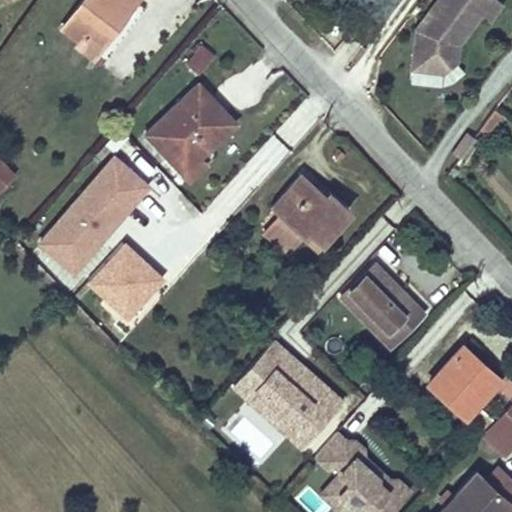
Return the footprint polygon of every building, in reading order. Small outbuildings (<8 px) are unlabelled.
[(120,18),(133,0),(135,0),(136,0),(81,0),(62,26),(80,40),(76,45),(93,57),(122,19),(120,18)] [(122,19),(136,0),(135,0),(133,0),(120,18),(122,19)] [(457,44),(481,14),(488,20),(501,3),(496,0),(436,0),(422,18),(427,21),(423,26),(416,25),(411,68),(442,72),(456,60),(457,44)] [(423,26),(427,21),(422,18),(416,25),(423,26)] [(199,73),(213,55),(202,45),(187,63),(199,73)] [(122,54),(110,71),(122,80),(135,63),(122,54)] [(194,153),(226,123),(207,103),(212,98),(198,83),(145,132),(190,179),(205,165),(198,157),(194,153)] [(235,122),(212,98),(207,103),(226,123),(194,153),(198,157),(235,122)] [(486,134),(501,114),(494,108),(479,129),(486,134)] [(116,156),(39,243),(73,272),(150,186),(116,156)] [(0,189),(14,175),(0,160),(0,189)] [(320,241),(350,210),(336,198),(331,193),(327,196),(301,173),(272,205),(281,213),(304,234),(305,235),(309,231),(320,241)] [(287,252),(304,234),(281,213),(265,231),(287,252)] [(320,241),(309,231),(305,235),(317,246),(320,241)] [(198,256),(212,240),(205,234),(191,249),(198,256)] [(230,257),(240,246),(234,241),(224,252),(230,257)] [(127,313),(159,277),(122,243),(90,279),(127,313)] [(423,312),(398,287),(396,290),(390,284),(393,282),(375,263),(349,289),(397,338),(423,312)] [(398,287),(393,282),(390,284),(396,290),(398,287)] [(397,338),(349,289),(342,296),(390,345),(397,338)] [(303,443),(342,399),(274,339),(235,384),(303,443)] [(465,415),(494,382),(472,362),(476,358),(461,345),(428,381),(465,415)] [(498,378),(476,358),(472,362),(494,382),(498,378)] [(511,399),(482,433),(504,454),(511,445),(511,399)] [(342,511),(388,511),(409,489),(343,433),(319,461),(336,476),(321,494),(342,511)] [(501,511),(511,502),(508,499),(511,494),(511,479),(498,467),(486,480),(476,470),(438,511),(501,511)]
